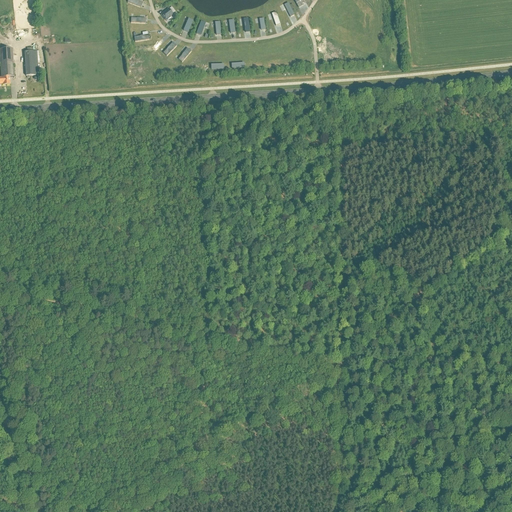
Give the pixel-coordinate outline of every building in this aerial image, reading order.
[(294,0),(299,9),(305,5),(302,0),(294,0)] [(355,27),(356,34),(361,34),(362,35),(365,35),(364,34),(370,33),(369,27),(368,27),(365,4),(367,4),(371,4),(370,0),(353,0),(355,12),(354,12),(354,18),(356,17),(357,26),(355,27)] [(289,5),(285,7),(290,18),(294,16),(289,5)] [(168,9),(160,15),(166,22),(171,18),(170,17),(173,15),(168,9)] [(273,19),(276,27),(280,25),(276,14),(272,15),(273,19)] [(186,18),(182,26),(187,28),(191,21),(186,18)] [(197,35),(201,36),(204,28),(203,28),(205,24),(201,23),(196,35),(197,35)] [(163,54),(166,57),(176,47),(173,44),(168,49),(167,49),(163,54)] [(13,50),(0,50),(0,51),(1,64),(13,63),(13,50)] [(37,52),(24,53),(25,77),(38,76),(37,52)] [(14,78),(13,63),(1,64),(2,79),(0,78),(0,85),(3,86),(3,87),(10,86),(10,79),(14,78)]
